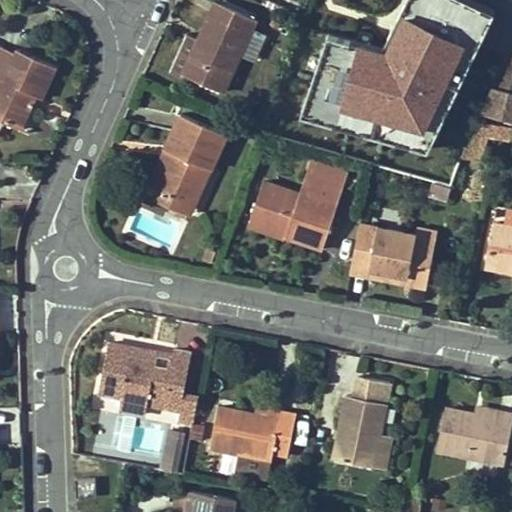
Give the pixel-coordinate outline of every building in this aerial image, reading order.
[(223,91),(257,18),(215,0),(204,25),(209,27),(199,50),(194,48),(183,73),(223,91)] [(290,8),(271,0),(263,0),(262,3),(287,15),(290,8)] [(325,28),(301,105),(427,144),(494,3),(487,0),(403,0),(384,39),(325,28)] [(278,29),(281,22),(273,18),(269,25),(278,29)] [(290,35),(293,28),(285,24),(281,31),(290,35)] [(199,50),(209,27),(204,25),(194,48),(199,50)] [(254,59),(265,34),(252,28),(241,53),(254,59)] [(42,97),(56,66),(18,49),(16,52),(1,45),(0,48),(0,118),(3,121),(18,127),(34,94),(42,97)] [(511,91),(511,47),(492,87),(493,87),(511,91)] [(511,117),(511,91),(493,87),(481,110),(511,117)] [(194,205),(227,133),(181,113),(166,148),(179,154),(176,161),(171,159),(158,189),(194,205)] [(511,141),(511,127),(476,120),(461,157),(481,160),(487,136),(511,141)] [(176,161),(179,154),(166,148),(149,185),(158,189),(171,159),(176,161)] [(323,248),(348,174),(310,161),(303,183),(311,186),(308,195),(264,180),(251,218),(287,230),(285,236),(323,248)] [(511,176),(511,168),(505,167),(503,175),(511,176)] [(447,198),(450,187),(433,182),(430,194),(447,198)] [(308,195),(311,186),(303,183),(300,193),(308,195)] [(194,205),(158,189),(154,197),(190,213),(194,205)] [(287,230),(251,218),(248,225),(285,237),(285,236),(287,230)] [(511,225),(507,224),(494,222),(486,261),(511,265),(511,225)] [(426,286),(434,245),(414,242),(416,234),(360,223),(350,271),(369,274),(371,267),(407,274),(405,282),(426,286)] [(434,245),(437,231),(417,227),(416,234),(414,242),(434,245)] [(212,262),(216,251),(208,248),(204,259),(212,262)] [(511,265),(486,261),(485,266),(511,271),(511,265)] [(405,282),(407,274),(371,267),(369,274),(405,282)] [(184,393),(192,352),(174,349),(171,369),(154,365),(146,364),(149,349),(109,341),(99,392),(123,396),(120,409),(146,414),(148,404),(150,391),(183,398),(184,393)] [(154,365),(157,351),(149,349),(146,364),(154,365)] [(373,466),(391,381),(359,375),(355,396),(347,394),(334,458),(373,466)] [(180,410),(183,398),(150,391),(148,404),(180,410)] [(193,423),(198,396),(184,393),(183,398),(180,410),(178,420),(193,423)] [(278,418),(280,410),(281,402),(278,401),(261,397),(256,406),(255,413),(278,418)] [(288,455),(297,414),(280,410),(278,418),(255,413),(218,406),(210,447),(270,459),(272,460),(274,452),(288,455)] [(496,418),(497,411),(476,406),(474,413),(496,418)] [(505,463),(511,427),(511,413),(497,411),(496,418),(474,413),(445,407),(437,449),(469,455),(498,461),(505,463)] [(93,451),(161,458),(165,419),(98,411),(93,451)] [(201,440),(204,425),(194,423),(191,438),(201,440)] [(180,457),(185,433),(170,430),(165,454),(180,457)] [(385,469),(392,436),(380,434),(373,466),(385,469)] [(267,478),(270,459),(239,453),(236,472),(267,478)] [(176,472),(180,457),(165,454),(162,469),(176,472)] [(495,476),(498,461),(469,455),(466,470),(495,476)] [(96,496),(95,477),(76,478),(77,497),(96,496)] [(233,511),(237,499),(191,490),(190,495),(186,511),(233,511)] [(186,511),(190,495),(179,492),(175,510),(186,511)] [(422,504),(424,496),(414,494),(412,502),(422,504)] [(445,508),(447,500),(434,497),(432,506),(445,508)] [(420,511),(422,504),(412,502),(410,511),(420,511)]
